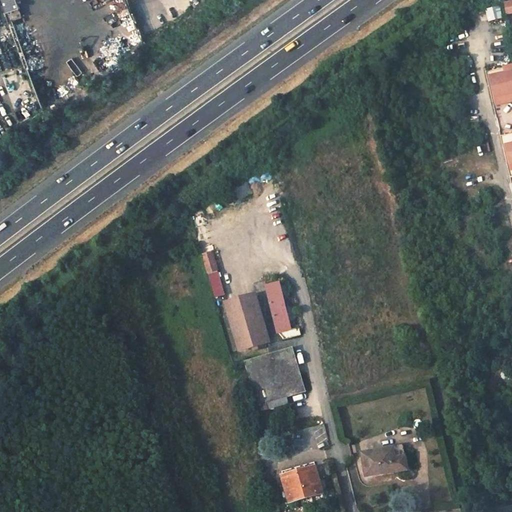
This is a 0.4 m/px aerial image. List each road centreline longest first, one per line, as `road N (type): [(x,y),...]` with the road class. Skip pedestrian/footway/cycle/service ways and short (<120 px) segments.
road 1 (motorway): [(0,268),(365,0)]
road 2 (motorway): [(318,0),(0,234)]
road 3 (residential): [(294,272),(353,511)]
road 4 (residential): [(479,69),(511,204)]
